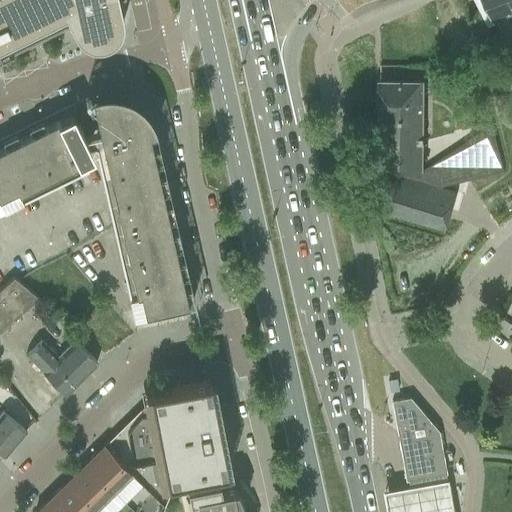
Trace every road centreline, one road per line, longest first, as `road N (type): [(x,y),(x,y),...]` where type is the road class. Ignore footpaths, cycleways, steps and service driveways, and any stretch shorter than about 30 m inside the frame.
road 1 (primary): [(203,6),(312,511)]
road 2 (primary): [(363,511),(279,131)]
road 3 (residential): [(171,50),(235,342)]
road 4 (residential): [(0,508),(152,357),(235,342)]
road 5 (unclassified): [(0,102),(61,75),(171,50)]
road 6 (residential): [(235,342),(271,511)]
road 7 (primary): [(279,131),(293,99),(291,38),(326,0)]
road 8 (residential): [(511,363),(469,318),(511,254)]
road 9 (primary): [(279,131),(253,0)]
